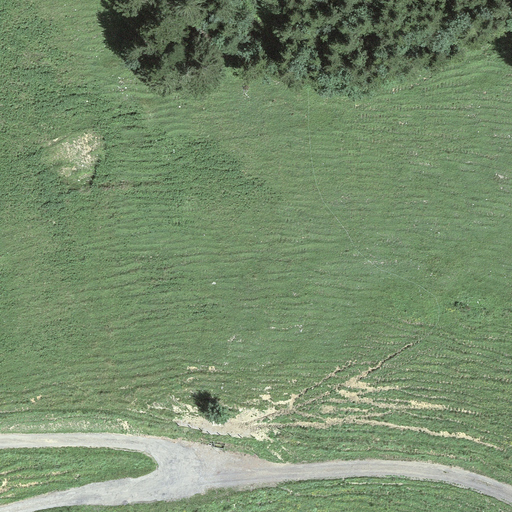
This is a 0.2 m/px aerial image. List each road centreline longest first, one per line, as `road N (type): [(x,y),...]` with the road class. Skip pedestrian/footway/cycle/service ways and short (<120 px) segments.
road 1 (track): [(0,504),(204,460),(191,444),(0,431)]
road 2 (track): [(204,460),(455,462),(511,489)]
